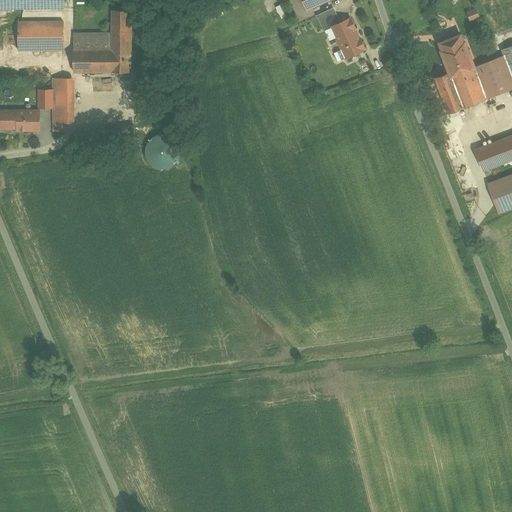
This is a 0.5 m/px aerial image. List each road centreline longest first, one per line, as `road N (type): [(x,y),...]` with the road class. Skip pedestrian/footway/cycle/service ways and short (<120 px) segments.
road 1 (unclassified): [(378,0),(511,354)]
road 2 (residential): [(127,511),(0,212)]
